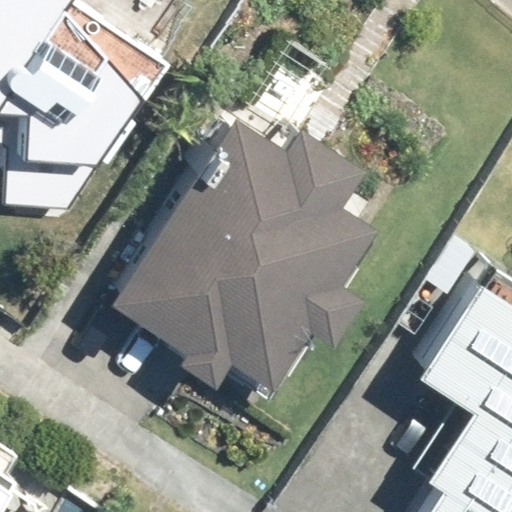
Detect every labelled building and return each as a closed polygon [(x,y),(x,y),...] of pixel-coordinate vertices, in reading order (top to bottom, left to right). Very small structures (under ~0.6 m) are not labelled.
[(0,0),(0,181),(60,187),(159,31),(109,0),(0,0)] [(201,54),(185,78),(199,89),(216,64),(201,54)] [(173,312),(166,322),(202,347),(218,323),(260,349),(299,289),(319,303),(350,258),(325,241),(361,185),(328,164),(351,127),(287,85),(273,108),(223,76),(100,265),(173,312)] [(453,220),(417,272),(444,291),(480,238),(453,220)] [(511,511),(511,295),(467,266),(408,359),(458,391),(414,460),(431,471),(404,511),(511,511)] [(0,511),(29,511),(23,478),(0,483),(0,425),(3,420),(0,418),(0,511)]
